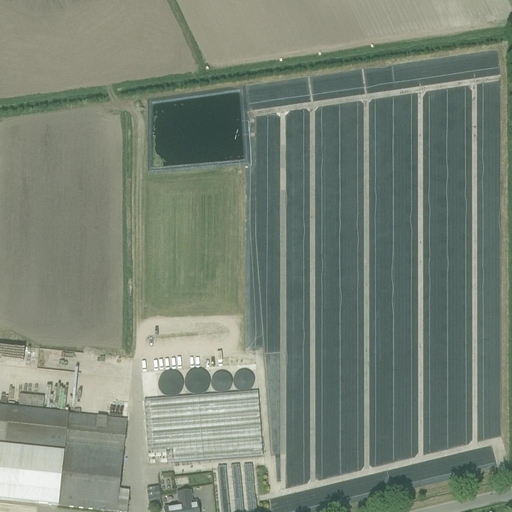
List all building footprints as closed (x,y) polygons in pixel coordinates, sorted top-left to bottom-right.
[(144,402),(148,466),(262,457),(257,393),(144,402)] [(17,409),(42,412),(43,398),(19,395),(17,409)] [(126,511),(129,492),(119,491),(126,421),(42,412),(17,409),(0,407),(0,501),(100,511),(103,511),(104,511),(105,511),(126,511)] [(149,508),(161,506),(158,488),(146,490),(149,508)] [(164,509),(164,511),(197,511),(197,504),(192,505),(190,492),(177,494),(179,507),(164,509)]
